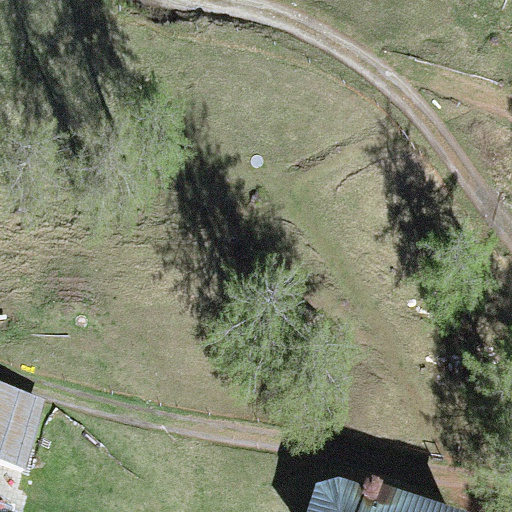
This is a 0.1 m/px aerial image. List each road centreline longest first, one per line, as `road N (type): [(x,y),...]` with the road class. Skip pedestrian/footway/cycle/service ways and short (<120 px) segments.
road 1 (track): [(511,510),(325,451),(90,412),(0,379)]
road 2 (track): [(511,239),(398,96),(304,25),(181,0)]
